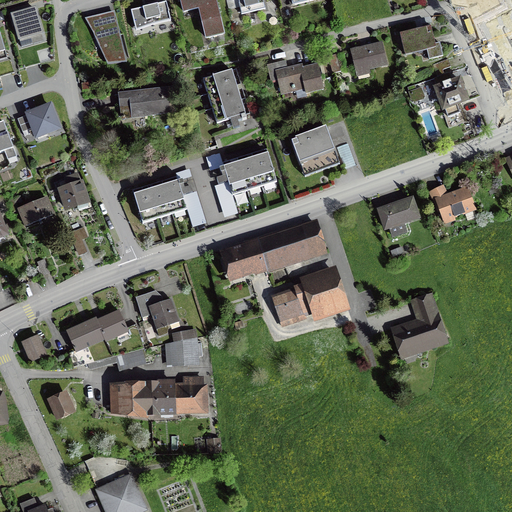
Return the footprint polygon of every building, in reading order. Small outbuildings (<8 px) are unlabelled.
[(171,21),(166,0),(161,0),(146,4),(147,6),(130,10),(136,32),(154,25),(171,21)] [(225,35),(216,0),(179,0),(183,13),(198,10),(205,40),(225,35)] [(232,0),(238,0),(242,15),(265,9),(263,0),(232,0)] [(36,7),(10,13),(18,41),(20,41),(22,47),(33,44),(31,38),(43,35),(36,7)] [(107,65),(127,63),(114,11),(85,18),(107,65)] [(440,43),(435,44),(431,25),(400,33),(405,55),(427,50),(429,59),(443,55),(440,43)] [(388,66),(383,41),(350,49),(356,77),(358,77),(359,79),(370,77),(369,74),(371,73),(370,70),(388,66)] [(503,64),(498,52),(484,57),(488,70),(503,64)] [(339,54),(329,56),(332,73),(342,71),(339,54)] [(432,65),(437,78),(444,75),(442,71),(451,68),(448,59),(432,65)] [(305,93),(306,94),(325,90),(318,63),(303,67),(302,63),(287,67),(285,60),(267,65),(271,82),(278,80),(281,95),(296,92),(297,95),(305,93)] [(250,113),(236,69),(203,79),(217,124),(230,119),(233,129),(240,127),(238,122),(247,119),(246,115),(250,113)] [(446,74),(444,75),(437,78),(434,79),(437,85),(433,87),(442,112),(445,111),(446,113),(443,114),(449,129),(465,123),(459,106),(470,102),(461,76),(449,81),(446,74)] [(508,110),(511,107),(511,76),(495,86),(500,95),(499,95),(508,110)] [(96,90),(95,82),(81,83),(82,91),(96,90)] [(408,89),(413,101),(425,97),(421,88),(417,89),(415,86),(408,89)] [(121,120),(174,114),(171,87),(118,92),(121,120)] [(59,128),(50,105),(16,119),(22,134),(33,129),(37,137),(59,128)] [(17,157),(4,121),(0,122),(0,153),(4,152),(7,161),(8,160),(17,157)] [(340,164),(326,127),(295,138),(296,140),(292,141),(305,177),(340,164)] [(345,170),(356,166),(348,143),(337,147),(345,170)] [(233,196),(277,182),(268,154),(246,160),(224,167),(233,196)] [(59,189),(66,209),(84,203),(89,201),(82,181),(79,182),(77,175),(65,179),(67,186),(59,189)] [(134,195),(143,223),(186,210),(178,182),(156,188),(134,195)] [(476,210),(467,189),(447,195),(442,187),(429,192),(434,203),(436,202),(446,222),(476,210)] [(19,208),(17,204),(23,202),(20,195),(7,201),(12,213),(18,211),(17,209),(19,208)] [(55,215),(48,197),(19,208),(17,209),(18,211),(24,227),(55,215)] [(420,219),(413,197),(377,209),(385,231),(390,229),(392,238),(407,233),(404,224),(420,219)] [(0,240),(9,237),(7,231),(10,231),(7,224),(5,225),(0,210),(0,240)] [(240,251),(225,255),(228,263),(232,277),(294,258),(324,249),(321,242),(317,227),(240,251)] [(72,234),(79,254),(87,251),(83,240),(87,238),(84,229),(72,234)] [(393,258),(405,253),(402,246),(390,251),(393,258)] [(45,259),(37,262),(39,266),(37,267),(40,275),(42,274),(43,276),(50,274),(45,259)] [(346,303),(336,274),(320,279),(305,285),(305,287),(273,298),(279,317),(312,306),(314,314),(346,303)] [(179,322),(172,299),(164,302),(162,297),(156,291),(136,298),(142,319),(151,316),(159,337),(166,335),(169,328),(169,326),(170,325),(172,330),(180,327),(179,322)] [(446,342),(431,297),(410,303),(416,320),(393,327),(403,356),(446,342)] [(100,320),(97,321),(96,319),(86,323),(67,332),(76,352),(105,339),(106,342),(128,333),(119,312),(100,320)] [(236,330),(245,327),(243,321),(234,323),(236,330)] [(156,337),(153,326),(144,329),(148,340),(156,337)] [(172,334),(173,343),(198,338),(196,329),(172,334)] [(22,343),(31,362),(46,355),(38,336),(22,343)] [(198,340),(198,338),(173,343),(165,344),(167,368),(200,366),(199,357),(203,357),(202,344),(201,344),(201,341),(200,341),(199,339),(198,340)] [(141,350),(115,357),(119,371),(145,365),(141,350)] [(183,384),(176,384),(176,415),(209,415),(208,385),(204,385),(204,376),(183,377),(183,384)] [(177,420),(176,415),(176,384),(176,380),(156,380),(156,382),(110,383),(110,415),(149,421),(177,420)] [(60,416),(74,409),(67,393),(53,400),(60,416)] [(221,438),(207,439),(208,454),(222,453),(221,438)] [(145,511),(149,510),(132,473),(95,490),(104,511),(145,511)] [(20,504),(23,511),(54,511),(53,508),(48,511),(45,505),(38,507),(34,498),(20,504)]
